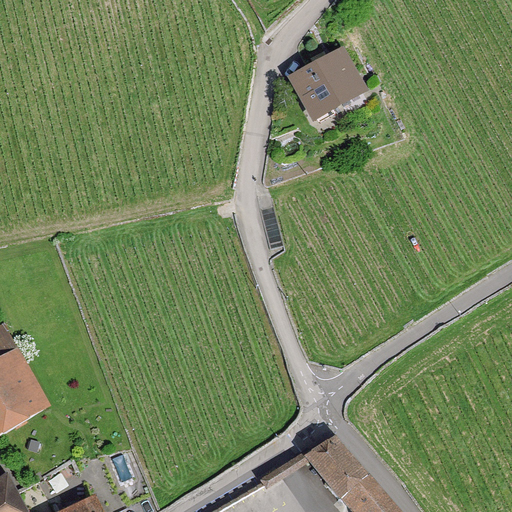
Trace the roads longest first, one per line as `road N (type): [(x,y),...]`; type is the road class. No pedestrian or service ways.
road 1 (unclassified): [(324,412),(257,254),(248,198),(271,58),(317,0)]
road 2 (residential): [(324,412),(362,372),(511,274)]
road 3 (residential): [(192,511),(324,412)]
road 4 (residential): [(415,511),(324,412)]
